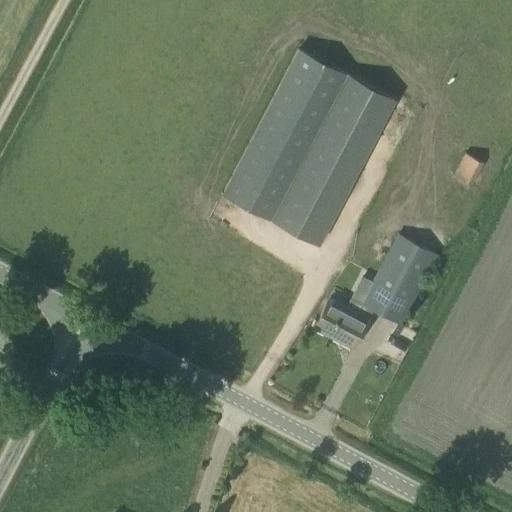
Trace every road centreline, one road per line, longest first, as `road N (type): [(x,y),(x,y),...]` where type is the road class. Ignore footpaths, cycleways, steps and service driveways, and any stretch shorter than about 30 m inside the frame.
road 1 (tertiary): [(447,511),(86,320)]
road 2 (unknown): [(0,173),(91,0)]
road 3 (unclassified): [(0,482),(86,320)]
